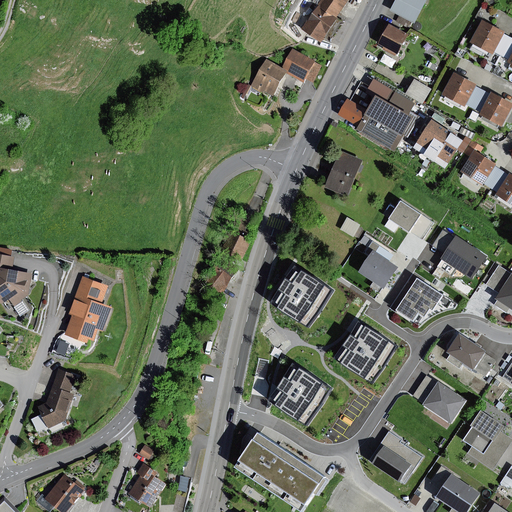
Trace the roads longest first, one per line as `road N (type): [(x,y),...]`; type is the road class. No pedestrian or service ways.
road 1 (residential): [(511,338),(466,322),(439,329),(368,433),(348,447),(311,446),(228,410)]
road 2 (residential): [(119,424),(155,362),(210,185),(250,158),(296,168)]
road 3 (primary): [(296,168),(268,243),(228,410)]
road 4 (primary): [(377,0),(296,168)]
road 5 (residential): [(0,481),(119,424)]
